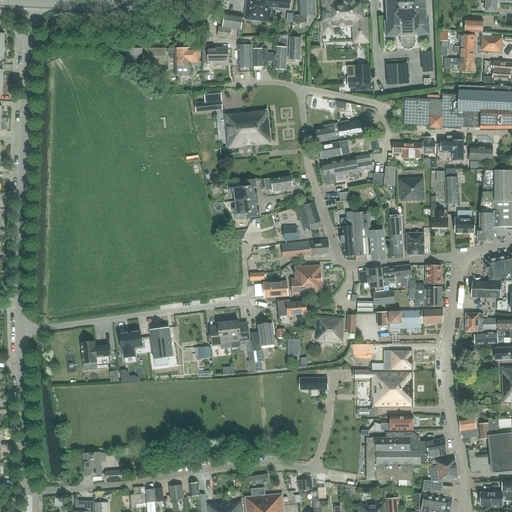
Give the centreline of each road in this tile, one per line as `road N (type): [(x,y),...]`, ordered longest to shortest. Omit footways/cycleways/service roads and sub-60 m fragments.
road 1 (residential): [(21,330),(30,2)]
road 2 (residential): [(28,492),(261,463),(351,476)]
road 3 (residential): [(457,256),(342,268),(313,185),(302,90)]
road 4 (residential): [(464,511),(451,389),(457,256)]
road 5 (residential): [(21,330),(243,301)]
road 6 (residential): [(28,492),(21,330)]
